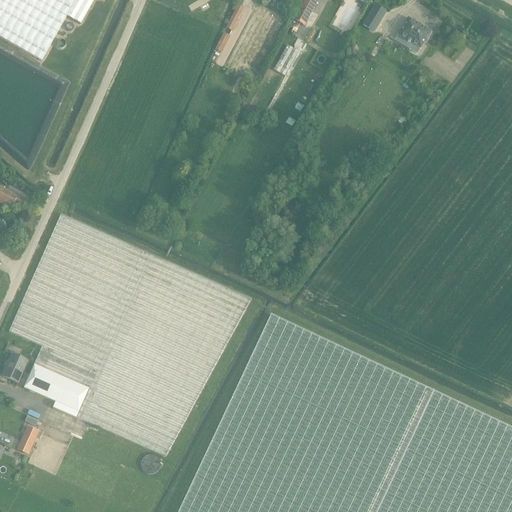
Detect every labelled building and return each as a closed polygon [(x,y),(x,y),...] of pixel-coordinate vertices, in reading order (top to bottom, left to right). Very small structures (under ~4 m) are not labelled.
[(0,0),(0,38),(41,61),(66,17),(75,0),(0,0)] [(75,0),(66,17),(80,25),(94,0),(75,0)] [(303,0),(292,20),(304,26),(318,1),(316,0),(303,0)] [(225,29),(231,32),(244,8),(238,5),(225,29)] [(375,6),(363,25),(373,32),(385,12),(375,6)] [(409,49),(408,50),(417,55),(430,32),(407,18),(397,35),(407,42),(406,43),(408,44),(409,43),(412,44),(409,49)] [(225,46),(230,37),(223,33),(218,43),(214,50),(221,54),(225,46)] [(283,54),(293,60),(298,51),(288,45),(283,54)] [(0,187),(0,203),(11,209),(13,206),(21,210),(26,200),(0,187)] [(251,300),(60,215),(9,330),(43,346),(23,389),(55,403),(52,409),(76,419),(76,418),(164,459),(251,300)] [(511,511),(511,428),(270,315),(177,511),(511,511)] [(12,355),(2,377),(17,383),(27,362),(12,355)] [(22,439),(17,450),(28,455),(38,433),(32,430),(27,441),(22,439)]
